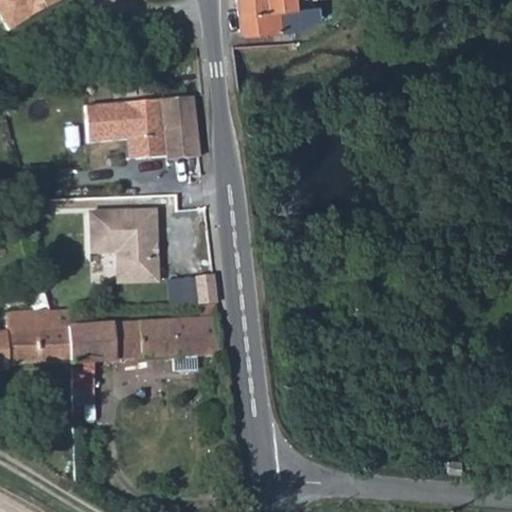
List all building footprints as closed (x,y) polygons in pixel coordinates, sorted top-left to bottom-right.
[(0,0),(0,31),(1,34),(59,1),(58,0),(0,0)] [(300,0),(240,0),(245,32),(249,36),(287,33),(285,11),(301,9),(300,0)] [(201,156),(195,97),(88,105),(90,141),(129,138),(131,138),(139,145),(140,158),(168,156),(169,159),(201,156)] [(129,138),(131,159),(140,158),(139,145),(131,138),(129,138)] [(18,198),(43,197),(43,166),(17,167),(18,198)] [(155,210),(89,212),(90,252),(115,252),(116,283),(157,282),(156,255),(153,255),(153,245),(156,245),(155,210)] [(215,305),(196,306),(196,318),(68,327),(69,363),(220,355),(215,305)] [(5,331),(0,331),(0,351),(4,351),(5,362),(30,363),(54,363),(69,363),(68,327),(67,309),(3,315),(5,331)] [(68,369),(67,405),(87,406),(88,369),(68,369)] [(148,389),(129,389),(129,409),(148,409),(148,389)] [(447,474),(459,475),(460,463),(444,462),(444,473),(447,474)]
